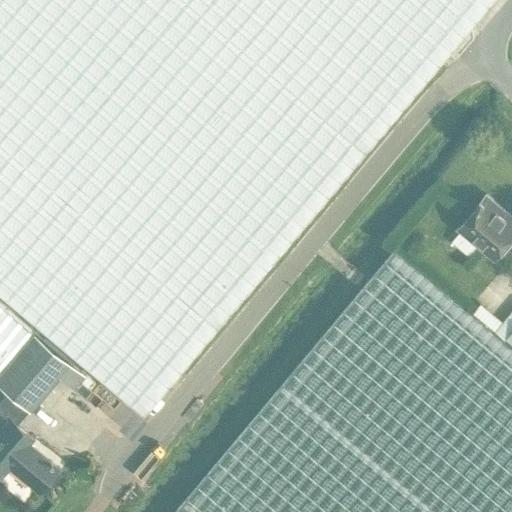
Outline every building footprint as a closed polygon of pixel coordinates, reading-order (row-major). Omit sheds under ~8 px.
[(0,0),(0,293),(142,413),(489,0),(0,0)] [(496,257),(511,237),(511,215),(509,213),(505,217),(483,199),(460,227),(496,257)] [(511,511),(511,346),(396,249),(176,511),(511,511)] [(9,419),(9,418),(22,402),(23,403),(52,369),(67,382),(78,369),(26,325),(0,303),(0,383),(8,391),(0,401),(0,411),(8,418),(9,419)] [(26,432),(9,418),(9,419),(8,418),(0,428),(0,477),(9,467),(38,492),(40,490),(43,492),(47,489),(53,483),(56,479),(58,475),(59,473),(57,471),(59,468),(22,437),(26,432)]
